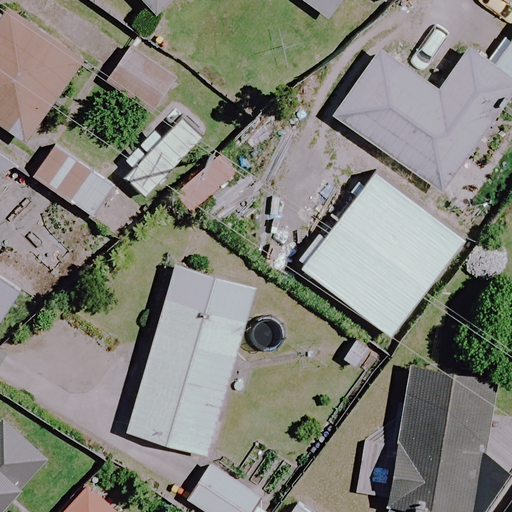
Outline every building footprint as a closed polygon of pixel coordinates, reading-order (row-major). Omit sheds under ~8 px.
[(151,0),(166,14),(180,0),(151,0)] [(344,0),(304,0),(330,20),(344,0)] [(86,62),(13,8),(0,25),(0,121),(26,141),(86,62)] [(511,42),(495,67),(471,50),(440,92),(382,51),(336,116),(443,192),(511,95),(511,42)] [(178,78),(135,46),(109,82),(152,113),(178,78)] [(116,181),(51,139),(29,174),(94,216),(116,181)] [(235,171),(217,153),(176,195),(195,213),(235,171)] [(256,286),(178,264),(131,433),(208,455),(256,286)] [(0,324),(21,293),(0,278),(0,324)] [(499,387),(415,368),(384,500),(435,511),(496,511),(507,467),(482,461),(499,387)] [(273,511),(277,507),(210,464),(187,500),(204,511),(273,511)] [(63,511),(74,500),(45,473),(7,511),(63,511)] [(317,511),(301,501),(294,511),(317,511)]
